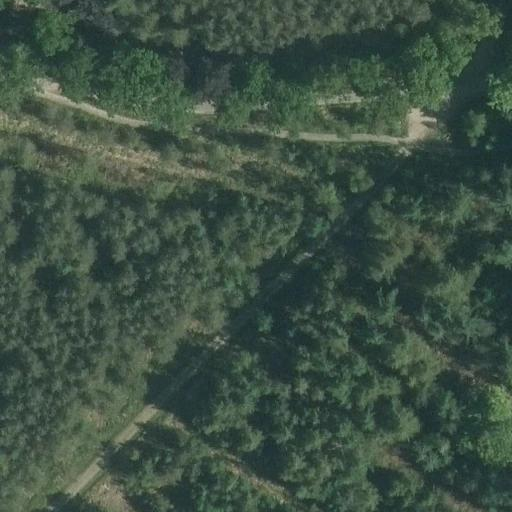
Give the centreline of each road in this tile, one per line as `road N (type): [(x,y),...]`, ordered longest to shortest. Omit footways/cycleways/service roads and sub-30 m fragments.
road 1 (track): [(51,511),(474,81),(503,0)]
road 2 (tertiary): [(511,78),(210,103),(111,91),(0,53)]
